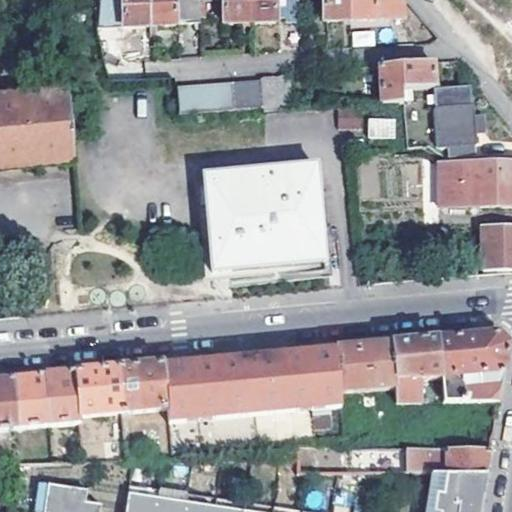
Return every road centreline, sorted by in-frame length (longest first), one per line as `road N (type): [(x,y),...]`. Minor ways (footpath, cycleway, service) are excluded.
road 1 (tertiary): [(511,302),(0,349)]
road 2 (residential): [(511,107),(417,0)]
